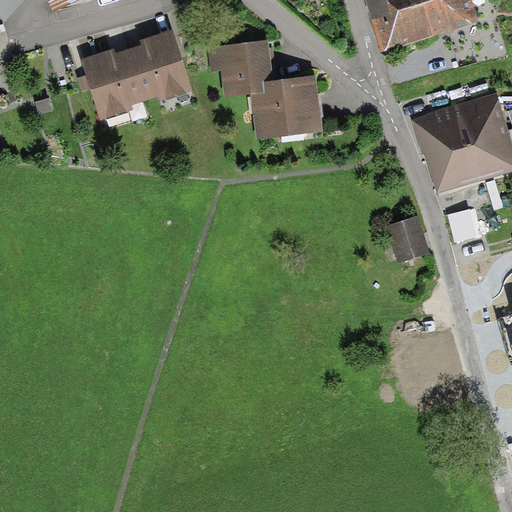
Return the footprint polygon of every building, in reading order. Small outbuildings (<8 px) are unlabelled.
[(46,0),(54,16),(87,0),(46,0)] [(366,0),(382,54),(481,25),(473,0),(366,0)] [(115,52),(82,63),(101,123),(133,112),(132,108),(158,100),(160,104),(193,93),(174,34),(141,44),(142,49),(117,57),(115,52)] [(270,43),(208,48),(211,74),(221,73),(224,100),(252,97),(264,96),(263,85),(274,84),(270,43)] [(317,78),(274,84),(263,85),(264,96),(252,97),(258,142),(324,134),(317,78)] [(497,96),(412,122),(436,200),(511,177),(511,131),(508,133),(497,96)] [(456,235),(480,231),(476,205),(452,209),(456,235)] [(431,255),(419,218),(387,228),(399,266),(431,255)] [(511,285),(484,293),(502,359),(507,357),(511,374),(511,376),(506,378),(511,398),(511,285)]
